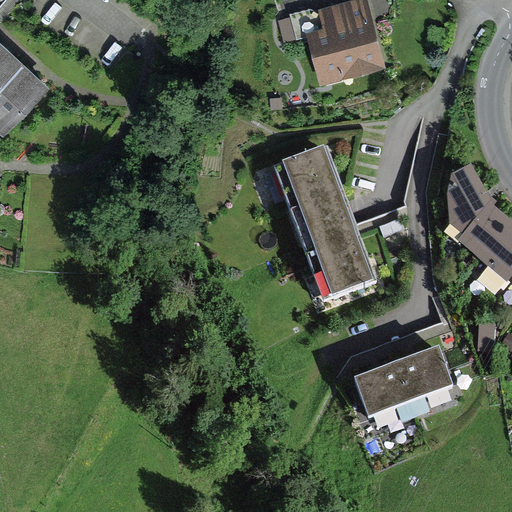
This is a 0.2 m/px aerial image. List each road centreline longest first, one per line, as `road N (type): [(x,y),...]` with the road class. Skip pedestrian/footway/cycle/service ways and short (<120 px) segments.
road 1 (residential): [(511,15),(472,22),(438,102),(410,228),(417,319),(340,350),(305,383),(289,414)]
road 2 (residential): [(511,12),(457,0),(281,0)]
road 3 (unclassified): [(511,166),(501,150),(489,87),(500,35),(511,23)]
